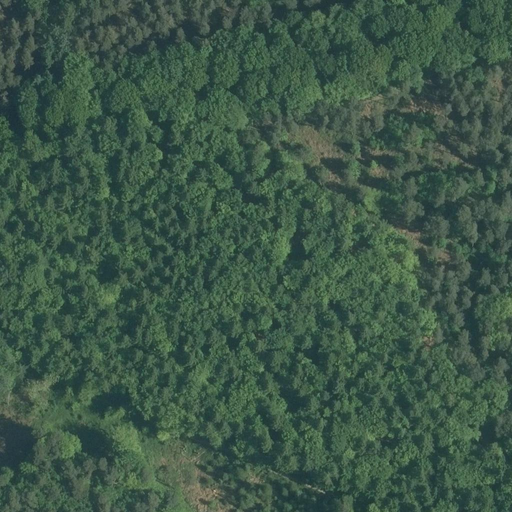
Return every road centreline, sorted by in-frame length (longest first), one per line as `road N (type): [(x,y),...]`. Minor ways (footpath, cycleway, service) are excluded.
road 1 (track): [(511,17),(0,141)]
road 2 (unknown): [(511,39),(270,93),(133,135),(0,159)]
road 3 (track): [(189,432),(189,395),(141,284),(48,130)]
road 4 (track): [(0,120),(60,0)]
